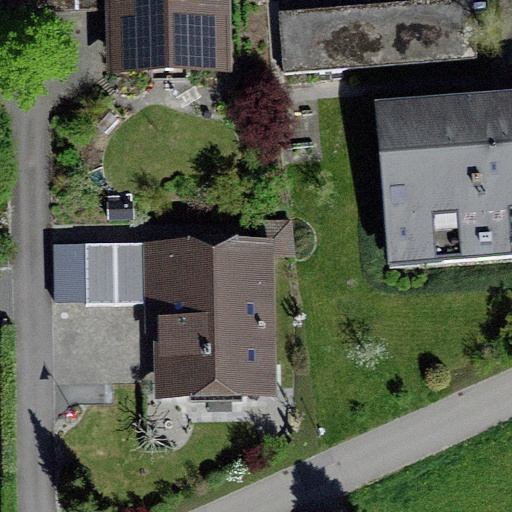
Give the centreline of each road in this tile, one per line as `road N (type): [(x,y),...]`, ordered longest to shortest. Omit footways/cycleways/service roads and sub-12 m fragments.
road 1 (residential): [(35,511),(25,14)]
road 2 (residential): [(273,511),(511,402)]
